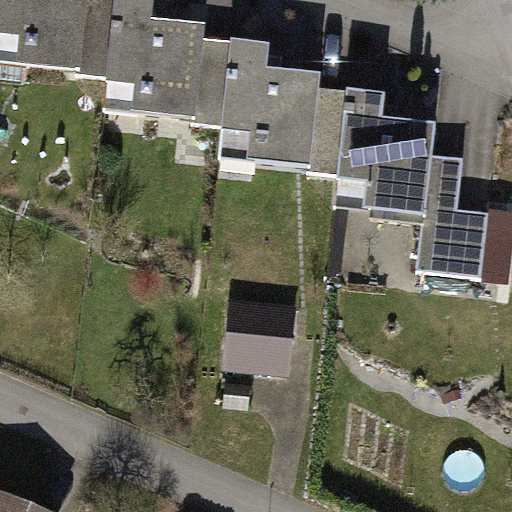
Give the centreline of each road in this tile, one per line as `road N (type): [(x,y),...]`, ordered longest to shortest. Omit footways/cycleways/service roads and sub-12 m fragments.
road 1 (residential): [(277,511),(0,394)]
road 2 (residential): [(511,49),(479,50),(360,0)]
